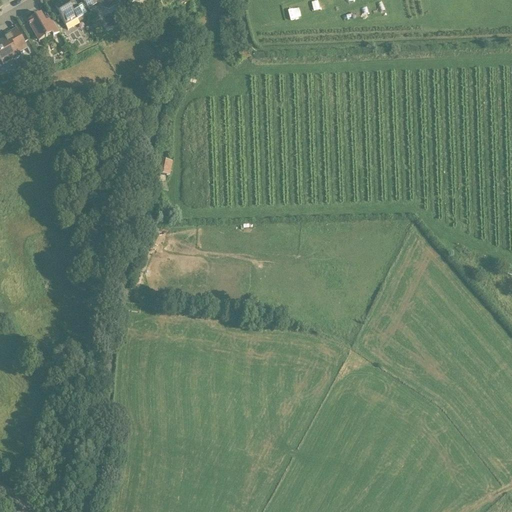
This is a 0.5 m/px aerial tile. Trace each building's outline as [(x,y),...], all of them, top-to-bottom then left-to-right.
[(81,0),(87,9),(97,4),(100,9),(109,11),(119,5),(118,5),(121,4),(118,0),(81,0)] [(59,5),(51,9),(57,19),(60,18),(65,26),(68,32),(79,25),(78,24),(77,22),(83,18),(77,8),(72,11),(67,3),(60,6),(59,5)] [(132,9),(132,8),(128,10),(133,18),(136,16),(132,9)] [(124,12),(124,13),(129,21),(133,18),(128,10),(124,12)] [(47,27),(40,16),(27,23),(39,43),(52,36),(53,39),(59,35),(53,24),(47,27)] [(0,70),(2,73),(17,64),(15,61),(19,59),(15,51),(25,46),(16,30),(6,36),(8,39),(0,43),(0,70)] [(156,176),(170,178),(173,162),(159,160),(156,176)] [(153,251),(158,231),(149,229),(144,249),(153,251)]
